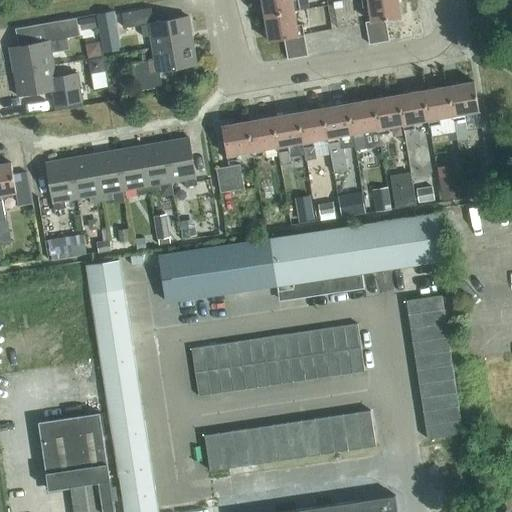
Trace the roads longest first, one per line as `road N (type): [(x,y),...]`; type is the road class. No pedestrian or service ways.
road 1 (residential): [(0,140),(31,148),(208,114),(238,82)]
road 2 (residential): [(238,82),(428,47),(442,36),(443,0)]
